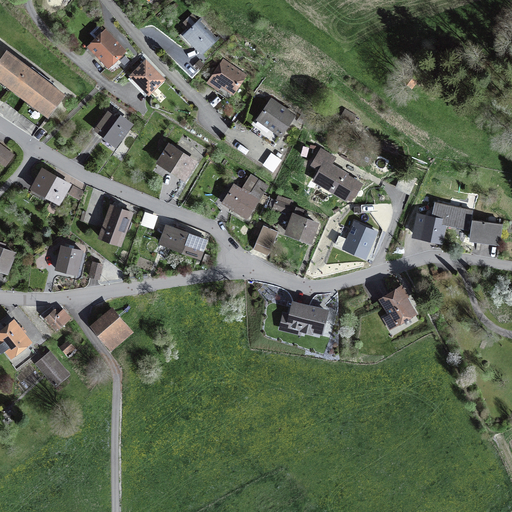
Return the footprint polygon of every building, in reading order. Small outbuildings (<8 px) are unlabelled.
[(199,20),(184,35),(202,53),(217,39),(199,20)] [(89,46),(108,66),(124,51),(105,31),(89,46)] [(0,59),(0,96),(40,126),(64,95),(6,51),(0,59)] [(204,64),(200,60),(193,66),(197,70),(204,64)] [(131,75),(149,93),(163,79),(146,61),(131,75)] [(223,61),(208,84),(228,98),(244,75),(223,61)] [(411,87),(424,72),(415,65),(403,80),(411,87)] [(251,130),(273,145),(294,115),(271,100),(251,130)] [(345,109),(341,116),(351,122),(355,116),(345,109)] [(109,113),(102,122),(103,122),(97,130),(116,144),(131,124),(120,116),(118,120),(109,113)] [(396,147),(386,142),(383,147),(390,150),(391,148),(395,150),(396,147)] [(170,145),(159,162),(184,178),(195,161),(170,145)] [(1,146),(0,147),(0,160),(5,165),(13,155),(1,146)] [(331,164),(335,158),(321,150),(317,157),(325,162),(314,180),(346,198),(350,191),(355,194),(361,184),(346,175),(347,174),(331,164)] [(42,169),(32,188),(59,203),(70,184),(59,178),(59,177),(55,175),(54,176),(42,169)] [(396,186),(410,193),(417,179),(403,172),(396,186)] [(223,202),(247,217),(267,185),(260,180),(251,194),(242,189),(242,190),(234,185),(223,202)] [(83,192),(73,187),(69,193),(79,199),(83,192)] [(289,213),(291,206),(276,200),(274,207),(289,213)] [(414,235),(441,240),(445,222),(469,227),(472,211),(435,202),(431,218),(419,215),(414,235)] [(132,213),(112,205),(100,237),(120,244),(125,230),(126,230),(129,222),(128,221),(132,213)] [(296,207),(287,232),(310,241),(317,223),(307,219),(308,217),(302,214),(303,210),(296,207)] [(153,233),(158,219),(147,215),(141,229),(153,233)] [(499,243),(502,224),(472,220),(470,239),(499,243)] [(264,225),(253,248),(268,255),(278,231),(264,225)] [(205,240),(167,226),(161,242),(199,257),(205,240)] [(0,268),(6,271),(13,252),(2,248),(3,244),(0,242),(0,268)] [(62,246),(56,269),(76,273),(82,250),(62,246)] [(98,278),(102,264),(93,262),(90,276),(98,278)] [(399,288),(381,299),(396,323),(414,313),(399,288)] [(307,306),(294,303),(288,323),(302,327),(302,329),(312,332),(312,330),(321,332),(326,311),(312,308),(310,305),(307,306)] [(46,319),(57,330),(71,317),(63,309),(59,313),(55,308),(54,310),(55,311),(46,319)] [(94,326),(111,348),(132,330),(125,322),(123,323),(113,311),(94,326)] [(14,321),(0,331),(0,339),(2,342),(0,343),(0,348),(2,351),(6,347),(11,354),(29,340),(14,321)] [(69,340),(60,348),(68,357),(77,349),(69,340)] [(69,375),(49,352),(36,363),(56,385),(69,375)]
